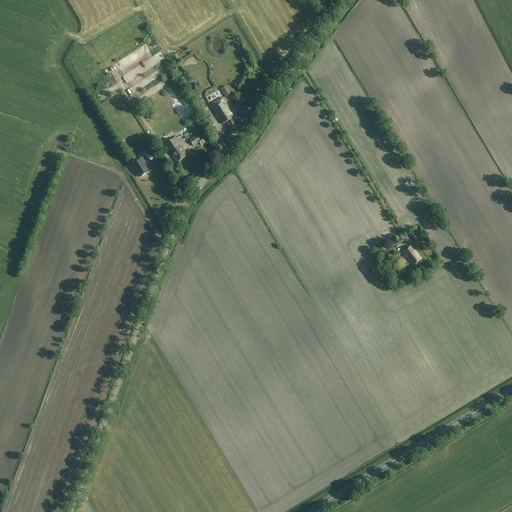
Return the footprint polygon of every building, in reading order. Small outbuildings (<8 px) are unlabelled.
[(138,54),(152,46),(150,42),(139,48),(138,47),(133,50),(135,53),(121,60),(125,68),(141,59),(138,54)] [(152,61),(127,73),(131,79),(155,67),(152,61)] [(226,98),(227,97),(228,99),(230,98),(229,96),(231,95),(226,86),(220,89),(226,98)] [(115,87),(99,94),(103,100),(114,95),(112,90),(116,88),(115,87)] [(231,130),(237,126),(233,119),(234,118),(226,104),(225,105),(223,102),(224,101),(222,98),(210,105),(219,121),(221,120),(223,124),(226,123),(231,130)] [(166,102),(166,101),(165,100),(164,100),(163,99),(161,99),(160,99),(159,99),(158,100),(157,100),(156,101),(155,102),(155,103),(154,104),(154,105),(154,106),(154,107),(154,108),(155,109),(155,110),(156,111),(157,112),(158,112),(159,113),(160,113),(162,113),(163,113),(164,112),(165,111),(166,111),(166,110),(167,109),(167,108),(168,106),(168,105),(167,104),(167,103),(166,102)] [(236,110),(244,113),(246,109),(238,105),(236,110)] [(172,117),(178,130),(183,128),(177,115),(172,117)] [(215,135),(218,134),(219,133),(210,118),(205,121),(214,136),(215,135)] [(123,137),(143,124),(140,120),(121,133),(123,137)] [(127,144),(148,132),(144,125),(123,136),(127,144)] [(177,163),(187,156),(184,150),(176,138),(173,139),(164,126),(155,132),(171,155),(177,163)] [(205,143),(203,140),(201,141),(197,136),(190,141),(194,146),(200,143),(201,145),(205,143)] [(142,160),(134,165),(141,177),(149,172),(143,162),(148,159),(149,162),(153,159),(148,150),(144,153),(146,157),(142,160)] [(416,233),(414,233),(412,230),(408,233),(411,236),(410,237),(414,242),(413,242),(415,245),(420,240),(418,238),(419,237),(416,233)] [(414,268),(423,261),(411,245),(402,252),(406,256),(405,257),(414,268)]
